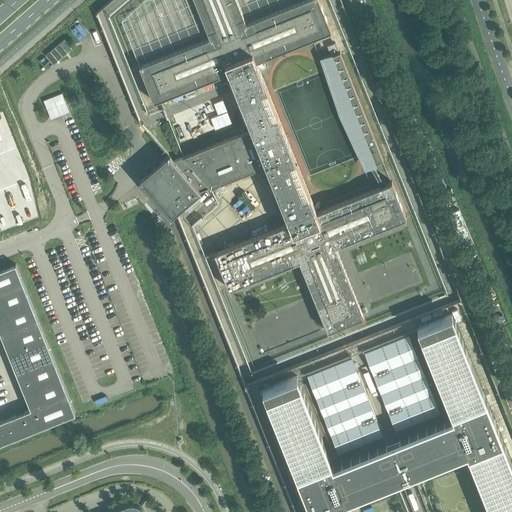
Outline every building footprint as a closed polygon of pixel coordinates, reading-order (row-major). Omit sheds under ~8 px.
[(237,0),(195,0),(210,36),(140,64),(154,101),(229,71),(252,128),(174,159),(169,153),(139,179),(171,216),(201,190),(211,186),(267,164),(290,222),(214,252),(229,288),(300,260),(328,330),(364,316),(336,245),(407,217),(392,181),(317,211),(257,60),(332,30),(319,0),(300,0),(247,22),(237,0)] [(65,39),(46,54),(54,64),(72,48),(65,39)] [(331,54),(323,57),(342,113),(367,167),(375,164),(374,163),(383,159),(340,51),(331,55),(331,54)] [(0,420),(0,442),(76,412),(16,263),(0,269),(0,330),(31,408),(0,420)] [(297,376),(263,390),(312,511),(351,511),(347,500),(468,452),(491,511),(511,511),(511,464),(452,314),(418,328),(454,417),(333,466),(297,376)] [(409,333),(365,350),(396,429),(440,411),(409,333)] [(352,356),(307,373),(338,452),(383,434),(352,356)]
